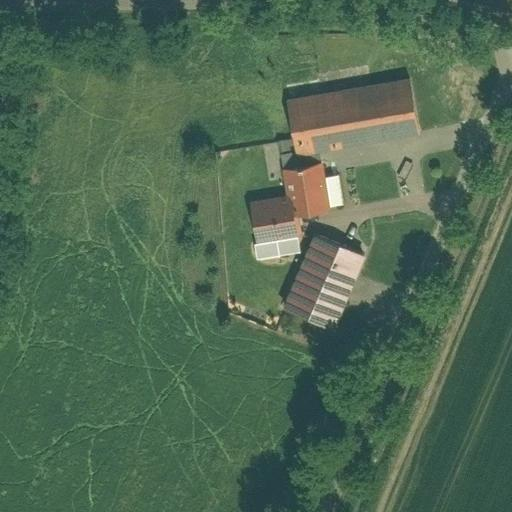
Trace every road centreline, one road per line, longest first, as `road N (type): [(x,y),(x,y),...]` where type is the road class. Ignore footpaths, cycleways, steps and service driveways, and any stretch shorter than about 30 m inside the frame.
road 1 (residential): [(327,511),(511,60)]
road 2 (residential): [(247,2),(0,5)]
road 3 (residential): [(247,2),(405,5)]
